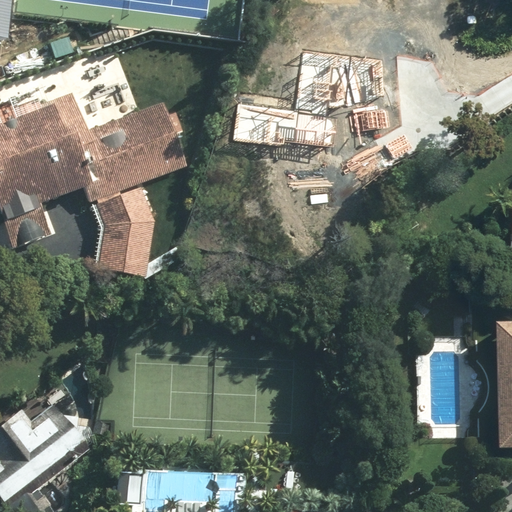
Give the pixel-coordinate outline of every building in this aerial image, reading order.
[(0,0),(0,40),(6,41),(11,0),(0,0)] [(504,0),(394,0),(395,3),(504,12),(504,0)] [(238,99),(232,139),(322,151),(328,110),(381,97),(377,64),(303,53),(297,105),(238,99)] [(47,236),(40,204),(84,186),(96,200),(107,229),(98,271),(146,275),(152,229),(135,186),(186,169),(165,106),(86,132),(76,103),(0,127),(0,224),(8,248),(47,236)] [(0,508),(2,511),(53,511),(32,483),(86,441),(47,391),(22,410),(14,400),(0,410),(0,508)] [(145,472),(113,471),(112,508),(144,509),(145,472)]
